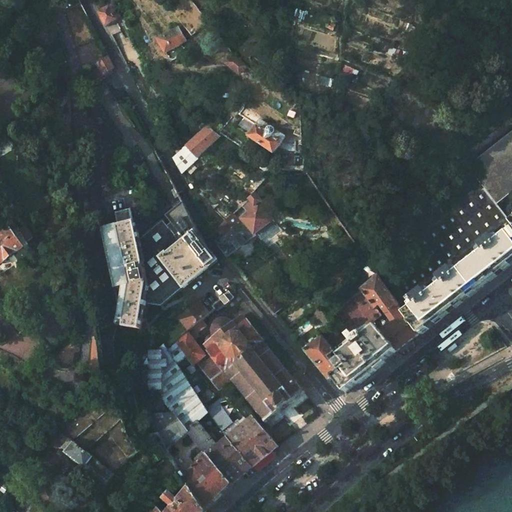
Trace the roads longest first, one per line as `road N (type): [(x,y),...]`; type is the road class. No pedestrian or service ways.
road 1 (residential): [(347,418),(217,251),(87,0)]
road 2 (primary): [(312,511),(417,424),(511,365)]
road 3 (primary): [(494,295),(347,418)]
road 4 (track): [(194,0),(244,63),(295,100)]
